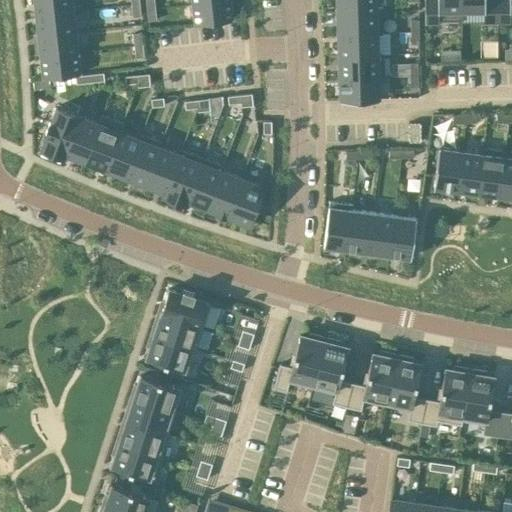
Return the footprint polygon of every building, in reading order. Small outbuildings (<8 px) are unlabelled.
[(72,11),(71,0),(35,0),(37,15),(72,11)] [(146,0),(147,8),(155,7),(154,0),(146,0)] [(196,23),(231,19),(229,0),(223,0),(194,3),(196,23)] [(336,0),(337,12),(382,11),(382,10),(377,10),(376,0),(336,0)] [(439,20),(461,20),(460,0),(424,0),(425,23),(439,23),(439,20)] [(460,0),(461,20),(462,20),(462,10),(484,10),(484,22),(497,22),(496,0),(460,0)] [(511,0),(496,0),(497,22),(511,22),(511,15),(511,14),(511,0)] [(140,4),(131,5),(133,17),(141,16),(140,4)] [(157,20),(155,7),(147,8),(148,21),(157,20)] [(72,11),(37,15),(39,35),(75,31),(72,11)] [(337,34),(383,32),(382,11),(337,12),(337,23),(336,23),(337,34)] [(411,31),(419,31),(419,19),(411,19),(411,31)] [(39,35),(41,55),(77,52),(75,31),(39,35)] [(419,43),(419,31),(411,31),(411,43),(419,43)] [(134,45),(143,44),(141,32),(133,33),(134,45)] [(383,33),(383,32),(337,34),(337,44),(338,44),(338,55),(383,54),(383,53),(378,53),(378,33),(383,33)] [(144,56),(143,44),(134,45),(136,57),(144,56)] [(464,57),(463,48),(444,49),(445,57),(464,57)] [(79,73),(77,52),(41,55),(44,77),(79,73)] [(383,54),(338,55),(339,77),(384,75),(383,54)] [(410,75),(418,75),(418,62),(410,63),(410,75)] [(92,80),(91,82),(104,80),(104,72),(91,73),(92,80)] [(75,75),(76,83),(91,82),(92,80),(91,73),(75,75)] [(150,85),(149,73),(137,74),(138,83),(138,87),(150,85)] [(125,76),(126,84),(138,83),(137,74),(125,76)] [(384,75),(339,77),(339,81),(338,81),(338,87),(339,87),(339,99),(380,98),(379,76),(384,76),(384,75)] [(418,75),(410,75),(410,87),(418,87),(418,75)] [(32,81),(33,89),(50,87),(49,79),(32,81)] [(240,94),(241,106),(253,105),(252,93),(240,94)] [(240,94),(228,96),(229,104),(240,102),(241,106),(240,94)] [(163,97),(151,98),(152,106),(164,105),(163,97)] [(209,98),(197,99),(197,107),(198,111),(210,110),(209,98)] [(197,107),(197,99),(185,100),(186,109),(193,108),(197,107)] [(45,132),(46,133),(41,148),(63,156),(79,115),(57,106),(51,121),(50,121),(45,132)] [(64,157),(65,153),(84,160),(102,113),(101,113),(98,122),(79,115),(63,156),(64,157)] [(84,160),(105,168),(123,121),(102,113),(84,160)] [(496,121),(508,121),(508,113),(496,113),(496,121)] [(453,123),(465,122),(464,114),(452,115),(453,123)] [(464,114),(465,122),(477,122),(477,114),(465,114),(464,114)] [(124,122),(123,121),(105,168),(125,176),(141,133),(140,133),(138,138),(120,131),(124,122)] [(263,133),(272,133),(271,121),(263,121),(263,133)] [(421,122),(409,122),(409,141),(421,141),(421,122)] [(145,183),(161,141),(150,137),(141,133),(125,176),(145,183)] [(163,195),(164,195),(181,149),(180,149),(179,153),(161,146),(162,142),(161,141),(145,183),(164,191),(163,195)] [(451,189),(456,189),(461,149),(439,146),(433,186),(445,188),(445,189),(451,189)] [(482,152),(461,149),(456,189),(477,192),(483,148),(482,148),(482,152)] [(504,150),(483,148),(477,192),(488,194),(494,195),(494,194),(498,195),(504,150)] [(203,157),(181,149),(164,195),(174,199),(185,203),(203,157)] [(389,149),(389,157),(401,157),(401,149),(389,149)] [(401,149),(401,157),(414,157),(413,149),(401,149)] [(345,151),(346,159),(358,158),(357,150),(345,151)] [(370,150),(357,150),(358,158),(370,158),(370,150)] [(504,150),(498,195),(511,196),(511,156),(505,155),(506,151),(504,150)] [(203,157),(185,203),(186,203),(188,200),(207,207),(223,165),(204,157),(203,157)] [(207,207),(216,210),(215,212),(226,216),(226,214),(227,215),(241,177),(222,170),(224,165),(223,165),(207,207)] [(249,223),(264,186),(241,177),(227,215),(249,223)] [(334,246),(346,248),(352,203),(329,201),(323,245),(334,246)] [(353,204),(352,203),(346,248),(357,250),(367,252),(372,211),(352,208),(353,204)] [(394,214),(372,211),(367,252),(377,253),(378,252),(388,254),(394,214)] [(416,217),(394,214),(388,254),(394,254),(393,255),(399,256),(399,255),(411,257),(416,217)] [(169,288),(161,312),(203,325),(211,302),(193,296),(195,293),(183,289),(182,293),(177,291),(169,288)] [(158,321),(155,320),(151,333),(196,347),(203,325),(161,312),(160,316),(158,321)] [(242,330),(240,337),(251,341),(254,333),(242,330)] [(289,381),(312,387),(325,336),(309,332),(308,336),(300,334),(292,366),(280,363),(273,387),(287,391),(289,381)] [(196,347),(151,333),(146,346),(150,347),(146,357),(184,369),(191,347),(196,348),(196,347)] [(341,340),(325,336),(312,387),(335,393),(332,403),(347,406),(352,382),(340,379),(348,346),(340,344),(341,340)] [(249,348),(251,341),(240,337),(238,345),(249,348)] [(363,400),(386,405),(397,354),(382,350),(381,354),(372,352),(365,385),(352,382),(347,406),(361,410),(363,400)] [(413,357),(397,354),(386,405),(409,410),(407,420),(421,423),(426,398),(414,395),(421,362),(413,360),(413,357)] [(245,363),(234,359),(231,367),(243,371),(245,363)] [(421,423),(419,435),(428,437),(429,424),(436,425),(437,420),(461,424),(470,368),(454,365),(454,369),(445,367),(439,400),(427,398),(426,398),(421,423)] [(486,371),(470,368),(461,424),(462,420),(484,423),(483,433),(497,436),(501,411),(489,409),(494,375),(486,374),(486,371)] [(175,412),(183,388),(141,374),(139,381),(137,385),(134,384),(130,397),(175,412)] [(175,412),(130,397),(126,410),(129,411),(126,420),(168,433),(175,412)] [(511,412),(501,411),(497,436),(511,437),(511,412)] [(207,414),(204,421),(212,424),(224,427),(226,420),(215,416),(215,417),(207,414)] [(123,429),(120,428),(116,441),(161,455),(168,433),(126,420),(125,424),(123,429)] [(343,422),(342,430),(353,433),(355,425),(343,422)] [(224,427),(212,424),(210,431),(221,435),(224,427)] [(153,479),(161,455),(116,441),(111,454),(115,455),(111,465),(153,479)] [(409,466),(410,458),(398,457),(397,464),(409,466)] [(201,460),(198,467),(210,471),(212,463),(201,460)] [(429,469),(441,471),(442,463),(430,461),(429,469)] [(472,469),(484,471),(485,463),(473,461),(472,469)] [(454,465),(442,463),(441,471),(453,472),(454,465)] [(497,465),(485,463),(484,471),(496,473),(497,465)] [(210,471),(198,467),(196,475),(207,478),(210,471)] [(108,495),(105,494),(101,507),(116,511),(154,511),(158,499),(112,484),(109,493),(108,495)] [(210,497),(204,511),(253,511),(233,505),(210,497)] [(412,511),(414,502),(391,499),(388,511),(412,511)] [(434,511),(436,505),(414,502),(412,511),(434,511)]
